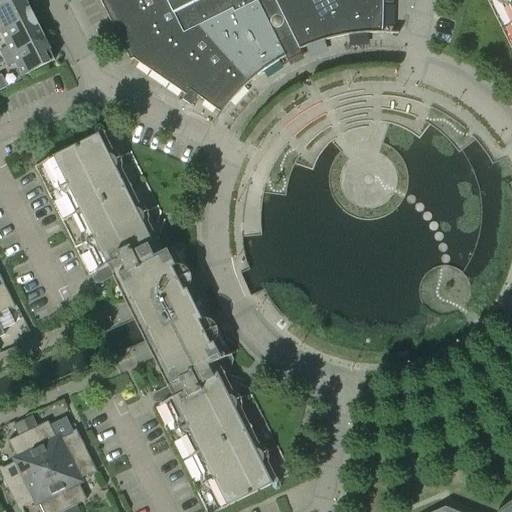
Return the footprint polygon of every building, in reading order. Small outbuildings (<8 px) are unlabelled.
[(22,0),(14,0),(0,7),(0,33),(32,18),(22,0)] [(165,0),(98,0),(129,61),(132,60),(185,96),(181,100),(190,106),(196,97),(219,113),(215,120),(210,127),(211,127),(213,125),(218,117),(220,114),(225,107),(229,103),(233,99),(239,92),(243,88),(247,84),(254,78),(259,74),(265,70),(270,66),(275,63),(280,60),(284,58),(274,38),(273,38),(269,37),(265,34),(261,27),(261,21),(262,16),(263,15),(257,2),(233,13),(231,10),(182,34),(165,0)] [(165,0),(182,34),(231,10),(233,13),(257,2),(263,15),(262,16),(261,21),(261,27),(265,34),(269,37),(273,38),(274,38),(284,58),(291,54),(298,51),(288,31),(290,30),(291,26),(291,21),(288,14),(283,10),(279,8),(277,8),(273,0),(165,0)] [(273,0),(277,8),(279,8),(283,10),(288,14),(291,21),(291,26),(290,30),(288,31),(298,51),(306,47),(314,45),(322,42),(332,39),(339,38),(348,36),(355,35),(365,34),(372,34),(380,34),(388,34),(397,35),(397,34),(389,33),(381,33),(382,0),(273,0)] [(511,0),(485,0),(511,54),(511,0)] [(0,33),(0,34),(6,48),(0,50),(0,53),(3,59),(43,40),(32,18),(0,33)] [(54,62),(43,40),(3,59),(7,68),(14,64),(21,78),(54,62)] [(171,249),(170,246),(157,241),(164,221),(116,126),(33,168),(88,277),(107,267),(112,278),(112,279),(127,311),(148,353),(166,388),(167,388),(172,399),(153,408),(204,511),(218,511),(290,476),(243,381),(223,374),(227,362),(226,358),(236,353),(236,351),(229,355),(216,329),(218,328),(217,327),(216,328),(213,323),(207,310),(207,308),(208,306),(207,304),(207,302),(206,300),(205,298),(204,296),(202,295),(200,294),(199,293),(192,281),(190,275),(191,275),(191,273),(189,274),(176,248),(183,245),(182,244),(171,249)] [(4,287),(0,289),(0,337),(4,336),(0,328),(0,313),(10,309),(8,303),(11,301),(4,287)] [(31,417),(22,422),(47,472),(86,452),(79,438),(75,439),(73,434),(61,440),(54,438),(47,423),(37,428),(31,417)] [(12,427),(18,437),(7,442),(15,457),(12,464),(1,470),(3,475),(0,477),(7,491),(47,472),(22,422),(12,427)] [(86,452),(47,472),(66,511),(78,511),(75,506),(86,501),(78,486),(81,480),(92,474),(90,468),(93,466),(86,452)] [(66,511),(47,472),(7,491),(14,506),(17,504),(20,510),(32,504),(39,506),(41,511),(66,511)]
